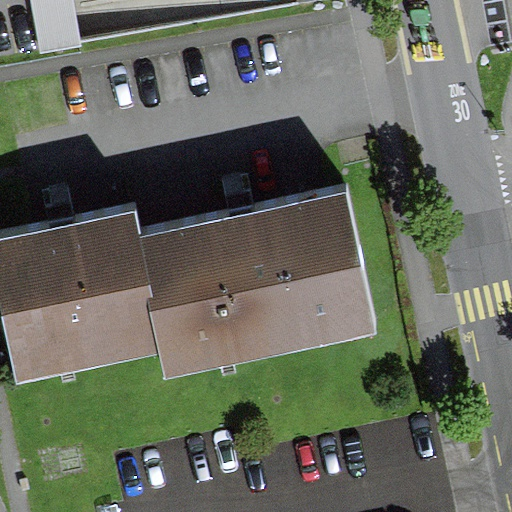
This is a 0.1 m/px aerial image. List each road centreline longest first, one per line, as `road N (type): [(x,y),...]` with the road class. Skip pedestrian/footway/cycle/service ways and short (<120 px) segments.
road 1 (residential): [(469,213),(423,0)]
road 2 (residential): [(511,408),(469,213)]
